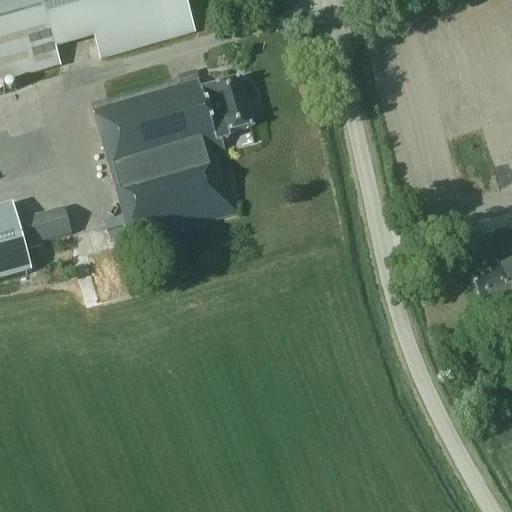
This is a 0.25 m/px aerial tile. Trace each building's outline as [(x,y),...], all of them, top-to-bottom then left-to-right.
[(196,37),(186,0),(0,0),(0,83),(62,67),(57,50),(95,40),(100,62),(196,37)] [(255,130),(244,95),(240,84),(202,96),(196,77),(183,81),(184,84),(92,112),(133,250),(236,219),(218,158),(228,155),(225,146),(232,144),(230,138),(255,130)] [(0,210),(0,283),(32,274),(13,207),(0,210)] [(23,224),(24,225),(31,250),(72,238),(64,212),(23,224)] [(511,249),(511,250),(511,256),(498,262),(500,268),(472,278),(488,323),(511,314),(511,249)]
